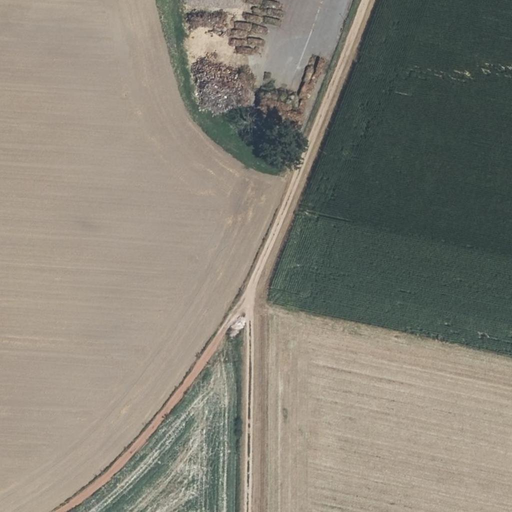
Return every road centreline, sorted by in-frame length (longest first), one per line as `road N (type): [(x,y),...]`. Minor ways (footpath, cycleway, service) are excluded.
road 1 (track): [(363,0),(253,292)]
road 2 (track): [(253,292),(139,458),(70,511)]
road 3 (track): [(253,292),(250,511)]
